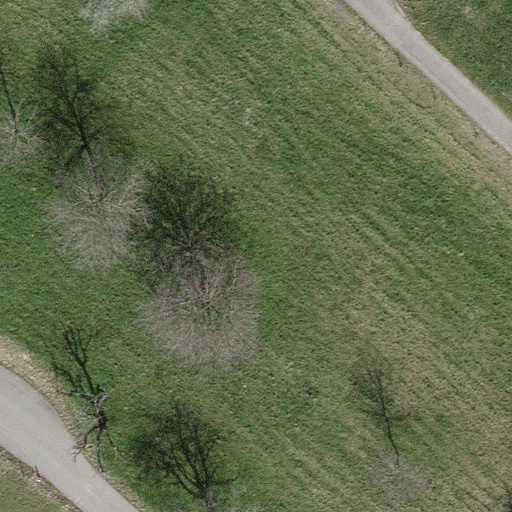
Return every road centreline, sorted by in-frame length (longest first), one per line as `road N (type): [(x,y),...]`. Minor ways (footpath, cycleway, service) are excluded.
road 1 (residential): [(511,143),(361,0)]
road 2 (unclassified): [(0,413),(117,511)]
